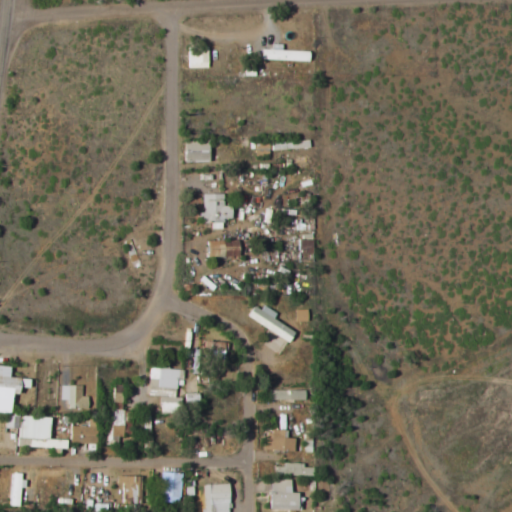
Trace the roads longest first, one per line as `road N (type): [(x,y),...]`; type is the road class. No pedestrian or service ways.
road 1 (residential): [(174,9),(170,281),(155,320),(118,346),(0,341)]
road 2 (residential): [(338,0),(12,22)]
road 3 (residential): [(0,463),(253,471)]
road 4 (residential): [(252,511),(253,380),(240,341),(222,329)]
